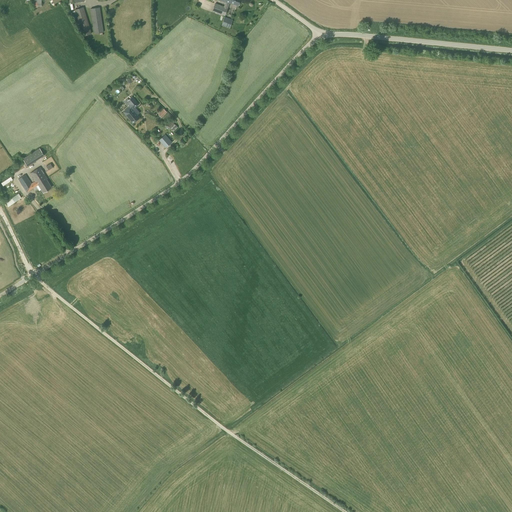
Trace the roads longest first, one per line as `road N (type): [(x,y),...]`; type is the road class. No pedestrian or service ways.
road 1 (unclassified): [(0,297),(185,180),(320,38)]
road 2 (unclassified): [(511,52),(320,38)]
